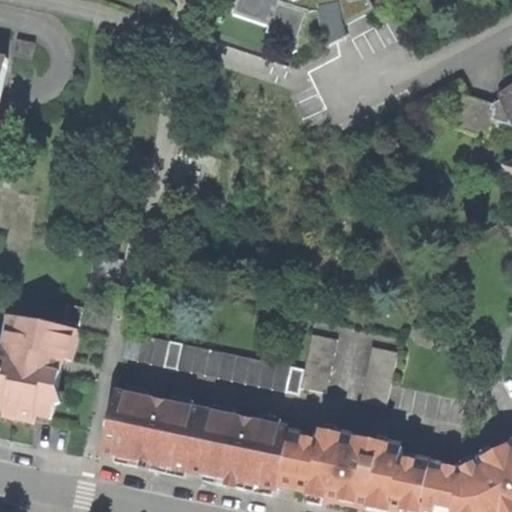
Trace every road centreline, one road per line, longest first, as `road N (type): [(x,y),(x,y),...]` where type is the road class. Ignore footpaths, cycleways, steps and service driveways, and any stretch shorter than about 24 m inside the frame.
road 1 (residential): [(353,81),(419,74),(511,28)]
road 2 (residential): [(0,480),(146,511)]
